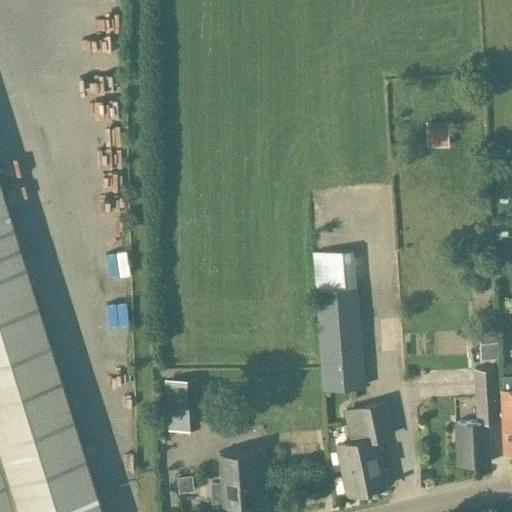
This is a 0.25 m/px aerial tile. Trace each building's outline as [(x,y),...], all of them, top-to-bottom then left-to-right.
[(449,146),(448,127),(427,128),(428,147),(449,146)] [(503,167),(503,165),(502,148),(488,148),(489,167),(503,167)] [(103,511),(0,180),(0,511),(103,511)] [(56,208),(42,212),(46,227),(59,224),(56,208)] [(364,386),(354,249),(314,252),(324,389),(364,386)] [(482,358),(497,358),(498,342),(482,341),(482,358)] [(474,368),(477,422),(456,423),(458,464),(489,463),(487,422),(499,421),(496,367),(474,368)] [(172,383),(174,404),(202,402),(200,383),(172,383)] [(511,454),(511,389),(501,390),(504,455),(511,454)] [(343,409),(351,441),(334,445),(345,497),(390,487),(380,439),(395,436),(387,399),(343,409)] [(218,453),(220,481),(211,482),(212,501),(221,501),(222,506),(260,503),(256,450),(218,453)] [(177,477),(179,491),(194,490),(192,475),(177,477)]
